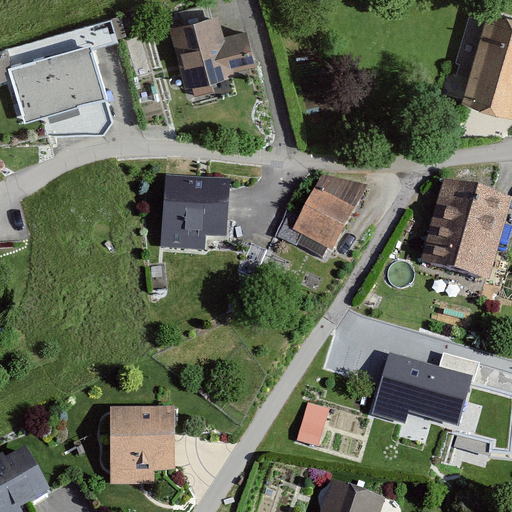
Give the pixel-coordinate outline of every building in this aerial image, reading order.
[(511,105),(511,19),(476,10),(452,98),(510,114),(511,105)] [(210,13),(163,25),(177,82),(253,63),(245,29),(216,36),(210,13)] [(85,46),(0,67),(0,71),(1,74),(14,124),(35,119),(32,104),(96,88),(85,46)] [(109,98),(61,103),(63,126),(112,120),(109,98)] [(359,182),(318,174),(287,229),(321,248),(359,182)] [(223,182),(158,176),(151,246),(196,250),(198,237),(217,239),(223,182)] [(504,199),(436,182),(415,266),(484,283),(504,199)] [(434,368),(383,353),(365,415),(400,425),(403,414),(452,429),(471,365),(438,355),(434,368)] [(324,410),(303,403),(292,435),(312,442),(324,410)] [(166,405),(97,404),(97,485),(143,485),(143,469),(166,470),(166,405)] [(41,493),(12,443),(0,450),(0,511),(20,511),(18,507),(41,493)] [(371,511),(375,501),(322,482),(311,511),(371,511)]
